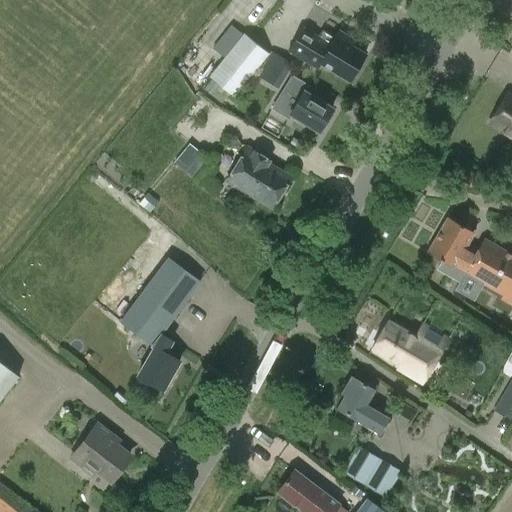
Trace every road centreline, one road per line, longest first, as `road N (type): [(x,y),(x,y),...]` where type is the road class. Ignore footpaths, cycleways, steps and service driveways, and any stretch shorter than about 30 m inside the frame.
road 1 (unclassified): [(177,511),(475,0)]
road 2 (unknown): [(292,316),(511,464)]
